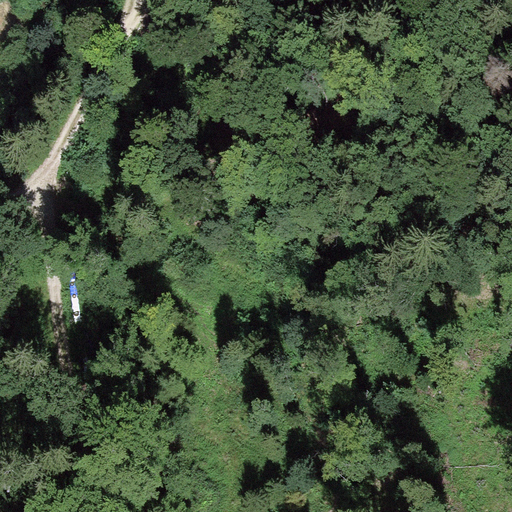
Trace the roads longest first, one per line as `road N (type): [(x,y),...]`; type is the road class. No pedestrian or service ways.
road 1 (track): [(80,511),(68,387),(25,196)]
road 2 (track): [(0,211),(25,196),(92,103),(121,33)]
